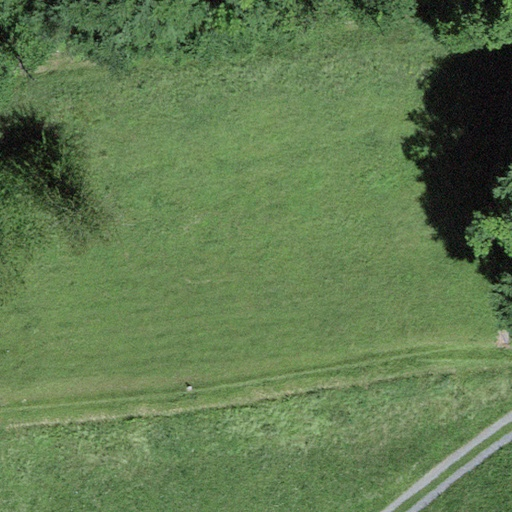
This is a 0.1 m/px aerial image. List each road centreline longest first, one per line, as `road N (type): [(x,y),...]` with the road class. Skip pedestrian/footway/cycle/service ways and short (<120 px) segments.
road 1 (track): [(511,362),(482,358),(204,400),(0,418)]
road 2 (track): [(411,511),(511,439)]
